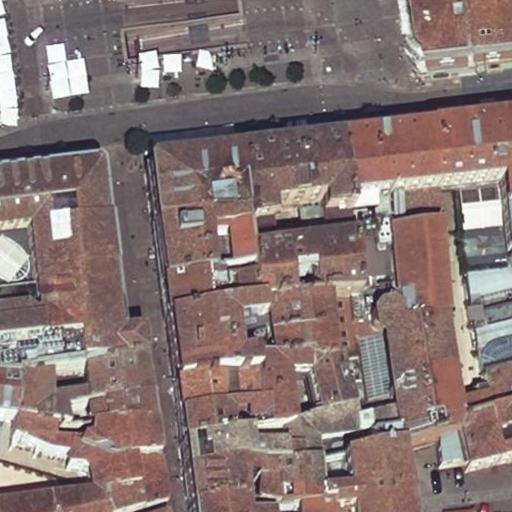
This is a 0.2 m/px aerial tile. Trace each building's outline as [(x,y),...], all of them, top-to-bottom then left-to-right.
[(511,0),(405,0),(404,7),(403,17),(400,17),(403,39),(406,60),(410,60),(414,72),(416,76),(420,78),(475,72),(474,69),(511,65),(511,0)] [(504,257),(511,255),(511,121),(437,130),(427,131),(425,131),(337,141),(354,299),(347,299),(354,359),(362,408),(364,421),(393,416),(395,450),(397,453),(435,443),(435,440),(457,435),(453,404),(431,239),(442,238),(435,195),(444,194),(452,192),(453,201),(484,199),(494,192),(504,257)] [(279,149),(235,154),(241,215),(246,272),(249,306),(287,303),(283,252),(271,253),(266,212),(298,210),(307,302),(347,299),(354,299),(337,141),(285,148),(279,149)] [(150,206),(152,226),(241,215),(235,154),(191,159),(151,164),(145,169),(150,206)] [(0,390),(12,391),(13,386),(121,367),(110,290),(95,174),(90,170),(54,174),(18,179),(0,180),(0,390)] [(484,199),(453,201),(462,277),(485,379),(511,371),(511,255),(504,257),(494,192),(484,199)] [(159,277),(159,283),(215,277),(246,272),(241,215),(152,226),(154,242),(159,277)] [(246,272),(215,277),(220,314),(164,321),(168,353),(172,386),(250,379),(249,363),(249,361),(233,363),(230,330),(264,324),(268,362),(354,359),(347,299),(307,302),(287,303),(249,306),(246,272)] [(162,302),(164,321),(220,314),(215,277),(159,283),(162,302)] [(179,442),(180,446),(277,434),(291,428),(284,382),(306,379),(316,409),(310,413),(312,421),(347,412),(362,408),(354,359),(268,362),(249,363),(250,379),(172,386),(175,411),(179,442)] [(140,363),(121,367),(13,386),(12,391),(10,429),(61,433),(61,418),(145,405),(142,386),(140,363)] [(466,511),(511,511),(511,371),(485,379),(488,391),(478,392),(479,401),(453,404),(457,435),(435,440),(435,443),(437,467),(460,465),(461,471),(511,458),(511,511),(473,511),(466,511)] [(0,427),(10,429),(12,391),(0,390),(0,427)] [(145,405),(61,418),(61,433),(148,430),(147,418),(145,405)] [(182,470),(183,474),(312,469),(310,444),(363,436),(366,456),(395,450),(393,416),(364,421),(350,425),(347,412),(312,421),(291,428),(277,434),(180,446),(182,470)] [(0,427),(0,443),(8,447),(10,429),(0,427)] [(61,433),(10,429),(8,447),(0,443),(0,511),(154,511),(161,509),(158,486),(151,447),(148,430),(61,433)] [(403,511),(403,505),(397,453),(395,450),(366,456),(339,462),(342,497),(325,498),(327,511),(403,511)] [(187,511),(239,511),(238,484),(255,485),(255,505),(276,511),(295,511),(294,511),(327,511),(325,498),(315,499),(312,469),(183,474),(186,501),(187,511)]
